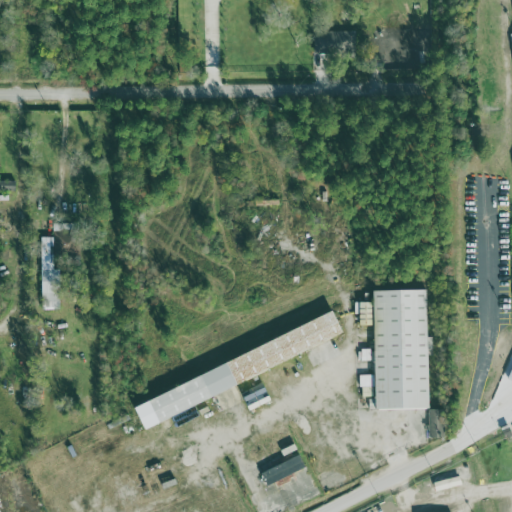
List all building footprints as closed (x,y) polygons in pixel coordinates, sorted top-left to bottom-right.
[(356,32),(317,31),(317,51),(356,52),(356,32)] [(42,237),(43,310),(61,309),(61,270),(55,270),(54,258),(82,258),(81,232),(54,232),(54,237),(42,237)] [(431,408),(430,291),(375,291),(375,318),(361,318),(361,326),(376,326),(376,408),(431,408)] [(348,338),(339,316),(135,400),(144,422),(348,338)] [(446,409),(430,409),(430,435),(445,436),(446,409)] [(307,467),(300,454),(261,473),(267,486),(307,467)]
